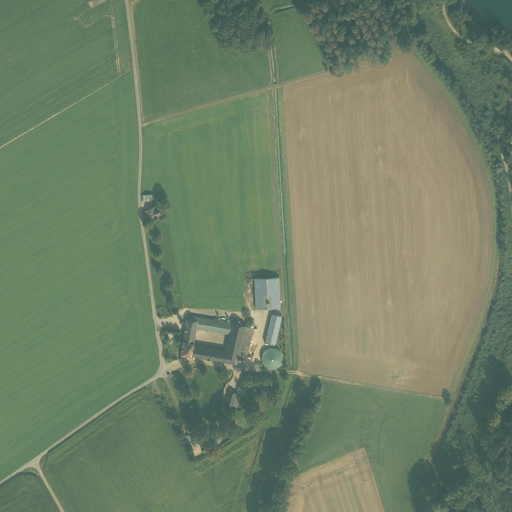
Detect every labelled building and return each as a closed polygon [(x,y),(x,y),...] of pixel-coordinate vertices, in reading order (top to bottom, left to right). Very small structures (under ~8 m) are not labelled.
[(157,205),(145,211),(148,218),(160,212),(157,205)] [(279,277),(255,278),(256,308),(280,307),(279,277)] [(188,314),(183,340),(194,342),(196,328),(199,316),(188,314)] [(281,316),(271,314),(265,343),(275,345),(281,316)] [(232,323),(199,316),(196,328),(230,335),(232,323)] [(245,325),(232,323),(230,335),(226,351),(238,353),(239,350),(245,325)] [(254,327),(245,325),(239,350),(248,352),(254,327)] [(183,340),(181,354),(191,356),(193,345),(194,342),(183,340)] [(236,364),(238,353),(226,351),(193,345),(191,356),(236,364)] [(264,349),(263,367),(280,367),(280,349),(264,349)] [(241,394),(229,391),(226,404),(237,407),(241,394)] [(219,434),(211,432),(209,441),(216,443),(219,434)]
